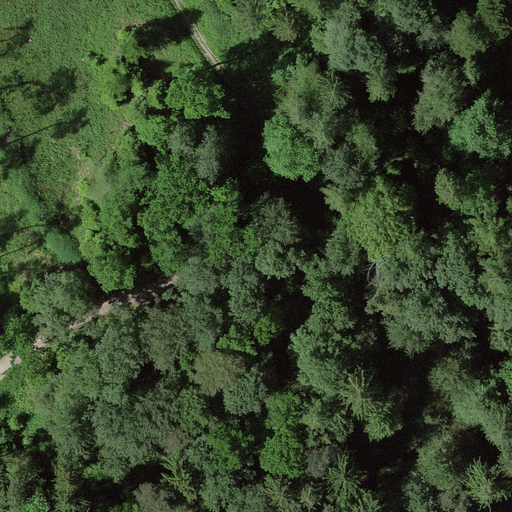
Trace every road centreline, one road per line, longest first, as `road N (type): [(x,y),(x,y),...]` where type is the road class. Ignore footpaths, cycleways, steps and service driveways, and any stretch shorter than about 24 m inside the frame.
road 1 (track): [(428,198),(114,301),(0,370)]
road 2 (track): [(332,229),(178,0)]
